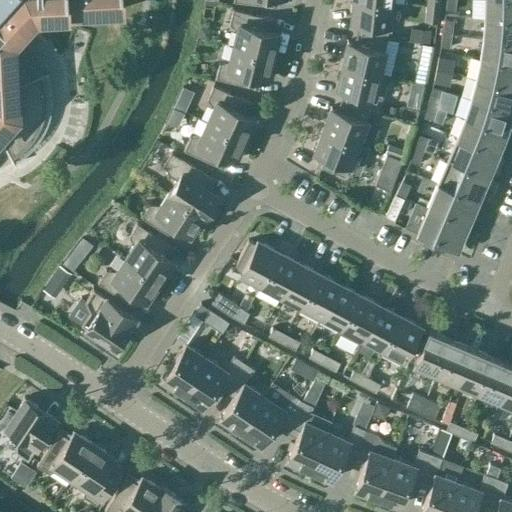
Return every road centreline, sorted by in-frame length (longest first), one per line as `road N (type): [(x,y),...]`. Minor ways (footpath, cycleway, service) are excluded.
road 1 (residential): [(255,190),(492,310)]
road 2 (residential): [(115,406),(255,190)]
road 3 (residential): [(292,511),(115,406)]
road 4 (residential): [(255,190),(286,121),(318,0)]
road 5 (residential): [(115,406),(0,332)]
